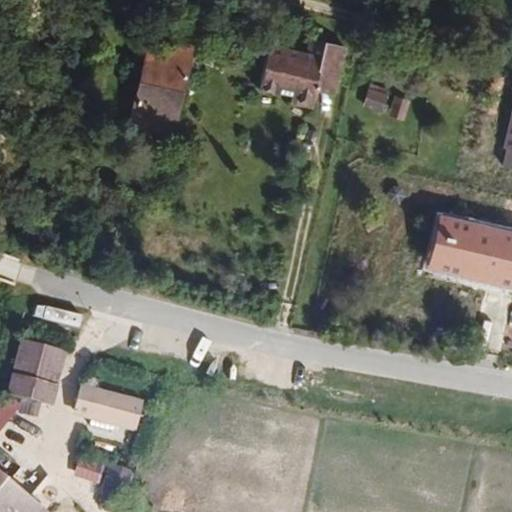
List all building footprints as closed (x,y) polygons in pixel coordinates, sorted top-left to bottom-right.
[(266,23),(257,64),(285,69),(283,80),(316,84),(332,61),(333,20),(309,15),(305,31),(266,23)] [(181,43),(114,29),(111,48),(124,51),(119,91),(159,99),(164,64),(177,65),(181,43)] [(407,70),(392,67),(390,83),(404,86),(407,70)] [(511,212),(439,199),(429,244),(511,259),(511,212)] [(511,259),(429,244),(425,261),(511,276),(511,259)] [(29,327),(10,397),(59,410),(77,340),(29,327)] [(89,407),(87,419),(112,425),(114,415),(130,419),(137,397),(82,381),(74,403),(89,407)] [(78,433),(74,446),(99,453),(103,440),(78,433)] [(99,479),(121,485),(132,448),(109,442),(99,479)] [(0,470),(0,511),(45,511),(47,510),(0,470)]
